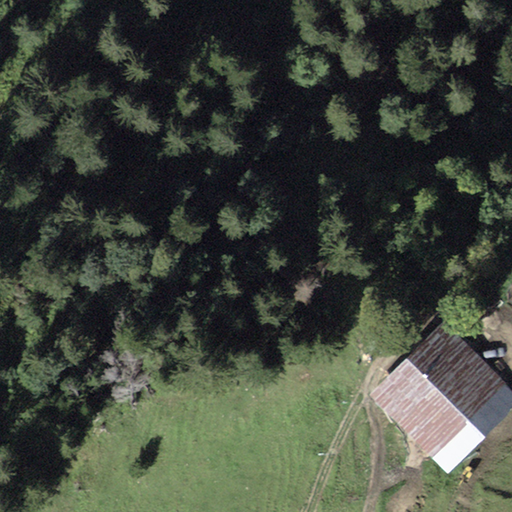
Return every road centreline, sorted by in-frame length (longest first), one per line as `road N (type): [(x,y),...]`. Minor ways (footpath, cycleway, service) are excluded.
road 1 (track): [(363,511),(374,456),(371,405),(361,395),(303,511)]
road 2 (track): [(370,480),(446,480),(485,454),(511,417)]
